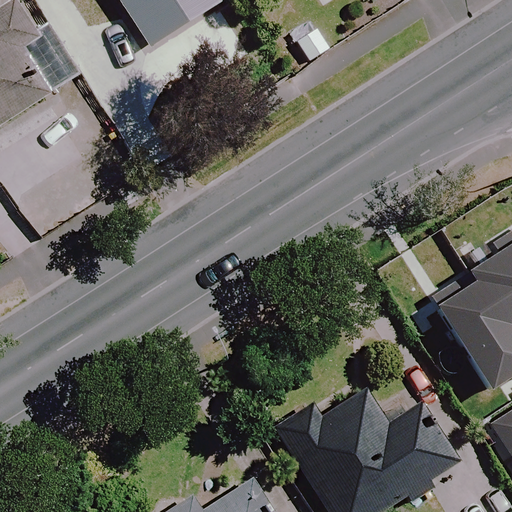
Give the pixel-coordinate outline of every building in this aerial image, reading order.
[(217,6),(213,0),(110,0),(144,52),(217,6)] [(0,133),(48,103),(17,54),(32,45),(6,4),(0,7),(0,133)] [(483,254),(456,217),(423,241),(450,278),(483,254)] [(511,327),(489,342),(462,359),(499,418),(511,438),(511,327)] [(373,413),(361,394),(316,423),(306,409),(269,433),(319,511),(383,511),(448,471),(400,396),(373,413)] [(255,511),(230,472),(166,511),(255,511)]
